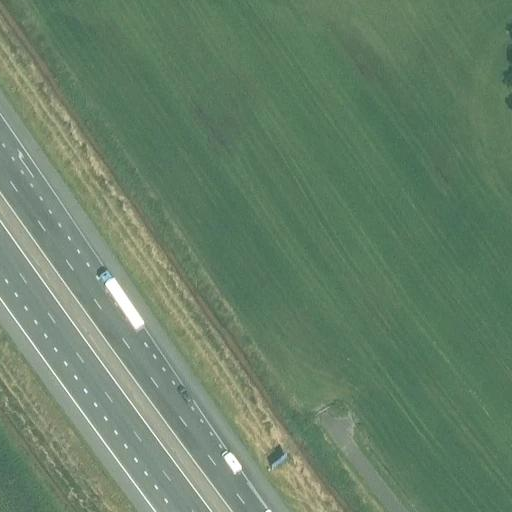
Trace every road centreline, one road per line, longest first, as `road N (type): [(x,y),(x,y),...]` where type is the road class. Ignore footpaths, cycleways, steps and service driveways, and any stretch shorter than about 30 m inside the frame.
road 1 (motorway): [(247,511),(0,168)]
road 2 (motorway): [(0,247),(193,511)]
